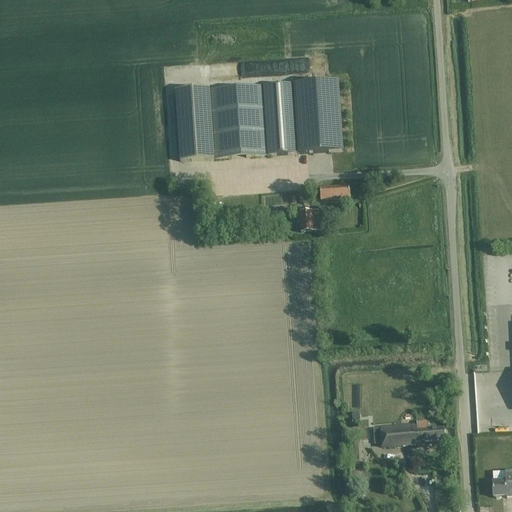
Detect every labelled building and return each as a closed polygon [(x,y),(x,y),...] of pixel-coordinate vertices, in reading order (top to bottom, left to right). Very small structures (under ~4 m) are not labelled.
[(287,59),(255,59),(255,72),(287,71),(287,59)] [(337,82),(293,85),(211,90),(215,160),(341,152),(337,82)] [(215,160),(211,90),(176,93),(180,163),(215,160)] [(349,188),(320,190),(320,201),(349,199),(349,188)] [(314,233),(312,212),(299,213),(301,234),(314,233)] [(372,430),(372,446),(381,445),(382,448),(418,446),(418,443),(445,441),(444,429),(428,430),(428,422),(416,423),(417,426),(372,430)] [(511,498),(511,472),(505,473),(505,483),(492,483),(493,499),(506,498),(506,499),(511,498)]
